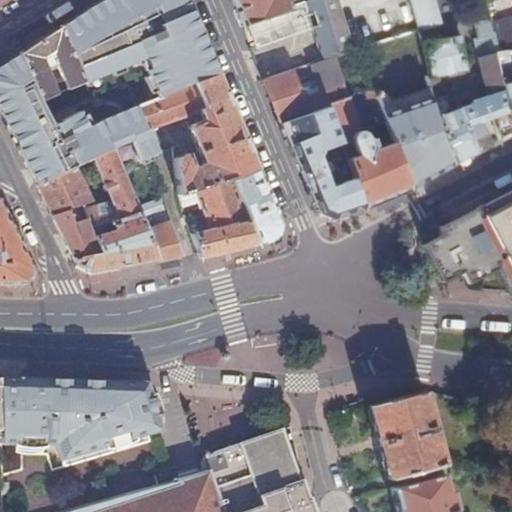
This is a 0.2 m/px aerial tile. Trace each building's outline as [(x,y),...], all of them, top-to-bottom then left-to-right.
[(183,86),(216,73),(207,53),(184,0),(97,0),(87,5),(58,24),(71,54),(79,75),(81,81),(138,56),(143,70),(140,71),(150,99),(159,95),(183,86)] [(230,0),(240,25),(248,22),(288,8),(287,6),(285,0),(230,0)] [(248,22),(257,47),(315,26),(306,0),(287,6),(288,8),(248,22)] [(339,0),(306,0),(315,26),(326,59),(335,56),(355,50),(339,0)] [(412,0),(420,28),(420,30),(443,23),(436,0),(412,0)] [(511,17),(491,23),(494,32),(498,52),(508,51),(511,68),(511,67),(511,17)] [(432,96),(446,146),(453,164),(491,144),(484,128),(481,120),(492,117),(494,124),(493,124),(499,141),(511,133),(511,120),(510,111),(511,109),(511,107),(508,96),(504,85),(502,86),(496,52),(498,52),(494,32),(491,23),(490,18),(474,24),(478,36),(473,37),(487,95),(472,99),(470,96),(461,100),(463,105),(451,110),(446,95),(445,96),(443,90),(441,90),(437,76),(432,77),(430,76),(427,77),(432,96)] [(57,25),(18,53),(20,58),(21,57),(39,99),(53,93),(48,81),(43,67),(54,62),(60,76),(65,88),(81,81),(79,75),(71,54),(58,24),(57,25)] [(453,37),(425,43),(430,76),(432,77),(437,76),(465,70),(465,68),(470,67),(474,62),(473,58),(463,60),(460,30),(452,32),(453,37)] [(498,52),(496,52),(502,86),(504,85),(508,83),(511,81),(511,70),(511,68),(508,51),(498,52)] [(50,123),(39,99),(21,57),(20,58),(18,53),(0,66),(0,111),(1,114),(36,185),(46,180),(75,166),(89,160),(93,157),(112,148),(138,211),(139,210),(155,205),(162,202),(163,187),(151,154),(150,152),(146,140),(144,140),(142,134),(130,108),(94,125),(85,129),(76,111),(50,123)] [(326,59),(312,64),(322,89),(344,82),(335,56),(326,59)] [(307,65),(263,79),(280,121),(330,104),(349,98),(344,83),(304,98),(296,79),(310,74),(307,65)] [(193,167),(187,152),(172,158),(177,192),(208,183),(206,175),(210,174),(208,167),(211,166),(216,180),(231,175),(233,175),(234,177),(255,168),(237,125),(216,73),(183,86),(159,95),(150,99),(137,104),(147,127),(197,110),(199,116),(191,119),(192,122),(186,125),(202,163),(193,167)] [(60,76),(48,81),(53,93),(58,90),(65,88),(60,76)] [(379,86),(372,89),(374,98),(378,96),(381,90),(380,90),(379,86)] [(374,98),(371,99),(379,123),(386,121),(387,121),(383,108),(378,96),(374,98)] [(386,121),(410,189),(437,173),(453,164),(446,146),(432,96),(405,105),(404,100),(383,108),(387,121),(386,121)] [(343,143),(352,140),(357,155),(348,158),(355,177),(365,207),(395,195),(410,189),(386,121),(379,123),(362,129),(350,97),(349,98),(330,104),(343,142),(343,143)] [(280,121),(295,158),(318,212),(332,218),(365,207),(355,177),(330,186),(326,173),(322,175),(318,164),(322,162),(319,154),(322,149),(343,142),(330,104),(280,121)] [(493,124),(484,128),(491,144),(499,141),(493,124)] [(352,140),(343,143),(348,158),(357,155),(352,140)] [(93,157),(112,198),(84,207),(91,227),(110,221),(138,211),(127,185),(112,148),(93,157)] [(46,180),(36,185),(50,213),(83,202),(83,203),(92,200),(75,166),(46,180)] [(233,175),(231,175),(257,243),(273,237),(278,224),(255,168),(234,177),(233,175)] [(200,200),(209,228),(191,233),(198,252),(200,256),(226,252),(257,243),(231,175),(216,180),(208,183),(177,192),(181,206),(200,200)] [(459,272),(463,270),(465,274),(501,255),(511,276),(511,193),(442,229),(444,232),(440,235),(441,236),(436,239),(453,273),(458,270),(459,272)] [(0,282),(26,282),(33,269),(0,202),(0,282)] [(50,213),(73,259),(101,252),(94,236),(91,227),(84,207),(83,203),(83,202),(50,213)] [(94,236),(101,252),(73,259),(76,265),(90,272),(158,259),(182,255),(168,217),(145,225),(139,210),(138,211),(110,221),(114,230),(94,236)] [(11,380),(0,380),(0,446),(55,445),(60,460),(158,429),(154,415),(159,414),(159,409),(158,403),(156,398),(153,391),(147,392),(144,381),(136,384),(118,389),(116,381),(82,381),(11,380)] [(414,431),(434,425),(425,391),(424,391),(370,406),(389,478),(444,463),(435,430),(416,435),(412,437),(410,431),(414,431)] [(314,511),(309,497),(306,497),(300,480),(298,481),(280,429),(259,435),(259,436),(206,455),(206,452),(202,456),(201,459),(200,463),(200,468),(200,472),(174,480),(67,511),(314,511)] [(392,488),(398,511),(445,511),(456,509),(452,491),(448,492),(442,474),(392,488)]
